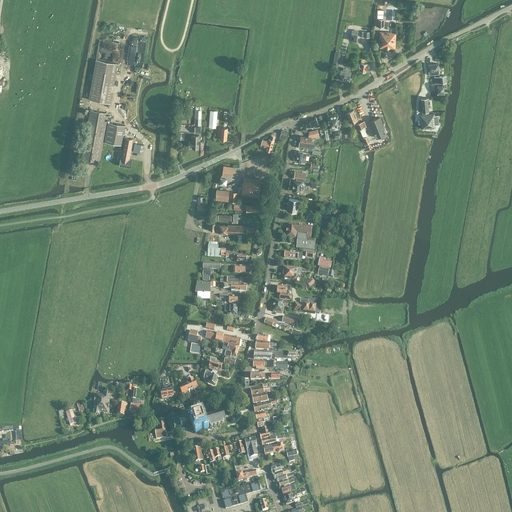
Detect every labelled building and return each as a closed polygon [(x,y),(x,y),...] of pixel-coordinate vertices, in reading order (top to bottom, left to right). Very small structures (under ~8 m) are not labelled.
[(395,49),(396,33),(391,33),(391,32),(380,32),(379,48),(395,49)] [(143,61),(147,38),(140,37),(136,60),(143,61)] [(111,104),(118,64),(96,60),(89,100),(111,104)] [(369,68),(370,66),(369,66),(369,65),(367,65),(367,64),(361,63),(360,65),(359,65),(359,67),(358,67),(359,67),(358,69),(360,70),(359,71),(364,72),(366,71),(366,70),(369,71),(369,69),(370,69),(370,68),(369,68)] [(438,64),(428,65),(429,75),(434,75),(435,77),(434,77),(435,84),(447,82),(446,76),(439,77),(439,74),(438,64)] [(350,82),(351,72),(346,71),(346,69),(343,69),(343,71),(341,71),(340,80),(350,82)] [(422,112),(427,112),(429,112),(428,98),(421,99),(422,112)] [(100,162),(108,116),(109,114),(90,110),(81,159),(100,162)] [(209,128),(216,128),(218,111),(210,111),(209,128)] [(357,120),(353,111),(350,112),(350,111),(347,112),(348,113),(347,113),(347,114),(344,115),(345,119),(349,118),(351,123),(352,125),(358,123),(357,120)] [(340,127),(339,122),(340,122),(339,119),(338,114),(333,115),(335,128),(336,128),(337,131),(333,131),(333,135),(341,134),(341,130),(340,130),(339,127),(340,127)] [(435,128),(435,126),(435,125),(439,125),(438,116),(434,116),(434,114),(420,115),(421,129),(435,128)] [(335,128),(333,115),(328,116),(329,121),(328,121),(328,124),(329,124),(330,129),(333,128),(333,131),(337,131),(336,128),(335,128)] [(316,124),(318,123),(316,118),(310,122),(310,123),(306,124),(307,129),(314,127),(314,125),(316,124)] [(386,134),(380,118),(369,122),(376,138),(386,134)] [(121,145),(125,125),(108,122),(104,142),(121,145)] [(366,127),(364,122),(357,125),(359,130),(366,127)] [(217,137),(220,137),(220,140),(227,140),(228,128),(218,127),(217,137)] [(312,138),(318,136),(317,130),(309,132),(308,137),(301,136),(300,142),(311,143),(312,138)] [(199,148),(199,136),(193,135),(193,136),(192,141),(189,141),(189,147),(192,147),(192,148),(199,148)] [(271,152),(274,141),(275,136),(270,135),(269,139),(268,142),(266,147),(266,151),(271,152)] [(132,161),(129,160),(133,139),(125,138),(122,159),(121,159),(119,166),(131,168),(132,161)] [(307,156),(307,153),(298,151),(297,162),(305,164),(307,156)] [(232,177),(234,168),(224,166),(222,176),(232,177)] [(305,178),(306,174),(295,172),(294,179),(307,181),(307,178),(305,178)] [(259,197),(261,181),(244,179),(243,183),(241,195),(259,197)] [(300,192),(302,183),(304,183),(304,184),(306,184),(311,185),(311,182),(307,181),(302,181),(302,182),(294,181),(292,191),(300,192)] [(229,199),(230,190),(218,189),(217,198),(229,199)] [(204,211),(206,197),(198,196),(197,210),(204,211)] [(299,200),(298,200),(289,198),(287,210),(296,212),(299,200)] [(311,238),(312,226),(286,224),(285,238),(296,239),(297,232),(307,234),(307,237),(311,238)] [(227,233),(228,225),(215,225),(215,231),(215,232),(227,233)] [(247,235),(247,233),(256,233),(256,227),(246,227),(246,226),(228,225),(227,233),(227,234),(238,235),(238,242),(241,242),(242,235),(247,235)] [(314,250),(315,240),(306,239),(306,235),(298,234),(296,248),(314,250)] [(225,257),(226,250),(218,249),(218,243),(209,242),(209,245),(208,245),(207,257),(221,258),(221,257),(225,257)] [(299,262),(300,253),(285,251),(284,257),(295,259),(294,261),(299,262)] [(330,268),(332,262),(324,261),(325,259),(320,258),(320,260),(319,260),(318,266),(320,266),(318,274),(328,276),(330,268)] [(301,271),(301,269),(301,268),(298,268),(298,269),(283,267),(282,273),(297,275),(298,271),(301,271)] [(211,277),(211,272),(211,269),(203,269),(203,280),(207,281),(207,277),(211,277)] [(296,282),(297,277),(300,277),(300,276),(297,275),(282,273),(282,280),(296,282)] [(214,295),(214,292),(210,292),(211,287),(211,283),(197,282),(195,293),(198,293),(198,299),(210,300),(219,301),(219,298),(219,295),(214,295)] [(288,294),(289,288),(278,287),(277,293),(280,294),(280,300),(290,301),(291,295),(288,294)] [(238,300),(238,297),(233,297),(233,294),(227,294),(227,295),(219,295),(219,298),(229,299),(229,303),(238,304),(238,302),(238,301),(238,300)] [(282,313),(284,301),(275,300),(273,312),(282,313)] [(303,312),(304,305),(294,303),(293,312),(303,312)] [(237,316),(237,305),(225,304),(224,313),(229,313),(229,315),(237,316)] [(315,314),(316,306),(304,305),(303,312),(315,314)] [(296,326),(298,320),(284,317),(282,322),(296,326)] [(275,328),(277,321),(272,319),(272,320),(266,318),(264,324),(275,328)] [(197,338),(198,332),(190,331),(188,342),(200,344),(202,339),(197,338)] [(241,339),(208,331),(206,338),(239,346),(241,339)] [(269,349),(269,347),(273,347),(273,344),(256,343),(255,349),(269,350),(269,352),(276,353),(276,350),(269,349)] [(199,354),(200,345),(192,344),(190,353),(199,354)] [(236,357),(239,347),(234,345),(229,344),(229,346),(224,344),(222,350),(233,353),(232,356),(236,357)] [(231,357),(232,354),(231,353),(216,349),(215,353),(217,354),(218,354),(218,355),(224,356),(223,358),(225,358),(225,357),(234,360),(235,358),(231,357)] [(296,357),(297,354),(276,353),(269,352),(255,352),(254,359),(265,360),(267,361),(267,360),(271,360),(274,361),(275,359),(290,359),(290,357),(296,357)] [(287,370),(288,363),(253,361),(253,367),(256,368),(256,369),(264,370),(264,369),(287,370)] [(220,373),(222,365),(212,362),(210,370),(212,371),(212,373),(217,374),(217,372),(220,373)] [(215,385),(217,377),(211,375),(212,373),(206,371),(204,379),(210,381),(209,383),(215,385)] [(186,392),(198,387),(195,381),(179,388),(180,389),(178,390),(180,393),(181,392),(182,395),(186,393),(186,392)] [(168,398),(166,387),(165,382),(163,383),(163,388),(160,388),(162,399),(168,398)] [(264,393),(263,388),(267,387),(267,384),(262,384),(262,387),(250,389),(252,396),(264,393)] [(110,401),(111,393),(104,392),(103,395),(100,395),(99,401),(102,401),(104,401),(105,400),(110,401)] [(268,401),(267,394),(252,397),(253,404),(268,401)] [(108,413),(110,401),(105,400),(104,401),(102,401),(101,405),(104,406),(103,413),(108,413)] [(272,409),(271,405),(278,404),(277,401),(254,407),(255,413),(272,409)] [(126,411),(127,405),(118,404),(117,415),(124,416),(125,411),(126,411)] [(140,413),(141,405),(131,404),(130,412),(140,413)] [(103,413),(104,406),(101,405),(99,405),(99,407),(94,406),(93,414),(100,415),(100,412),(103,413)] [(76,424),(72,411),(66,413),(68,419),(69,422),(70,425),(76,424)] [(226,422),(225,419),(226,419),(226,418),(225,418),(226,417),(226,415),(224,416),(224,415),(225,415),(224,414),(223,411),(219,413),(218,412),(218,413),(215,414),(215,413),(214,413),(214,414),(211,415),(211,414),(210,414),(210,415),(206,416),(207,418),(205,419),(204,418),(203,418),(203,417),(200,418),(199,419),(195,420),(194,419),(193,420),(193,421),(192,421),(193,423),(194,422),(196,429),(195,430),(195,431),(196,431),(197,432),(198,431),(198,430),(205,428),(205,429),(206,429),(206,428),(207,427),(207,426),(209,425),(210,427),(213,426),(214,427),(215,427),(214,426),(217,425),(218,426),(218,425),(221,424),(221,425),(222,424),(222,423),(226,422)] [(179,431),(177,423),(176,416),(169,418),(171,433),(179,431)] [(166,433),(164,420),(158,421),(159,430),(155,430),(156,439),(167,437),(166,433)] [(21,440),(20,430),(21,430),(21,427),(19,427),(19,426),(0,427),(0,431),(16,430),(16,432),(14,432),(15,440),(17,440),(17,441),(15,441),(16,443),(20,442),(19,440),(21,440)] [(274,437),(272,432),(275,431),(274,427),(263,430),(264,434),(260,435),(261,440),(274,437)] [(277,443),(276,440),(285,438),(285,435),(261,440),(262,446),(277,443)] [(0,447),(10,446),(9,442),(11,442),(10,436),(5,436),(5,439),(2,440),(0,439),(0,447)] [(257,447),(255,438),(244,441),(248,455),(249,455),(248,452),(250,452),(249,449),(256,447),(257,447)] [(245,453),(242,442),(234,444),(235,451),(238,450),(239,455),(245,453)] [(284,452),(282,444),(273,445),(274,453),(284,452)] [(274,453),(273,445),(263,447),(265,455),(274,453)] [(203,460),(200,447),(193,448),(196,462),(203,460)] [(230,456),(227,447),(220,449),(223,461),(226,460),(226,458),(230,456)] [(258,456),(256,447),(249,449),(250,452),(248,452),(249,455),(248,455),(247,455),(248,458),(245,459),(246,463),(249,462),(249,461),(253,460),(252,458),(258,456)] [(222,460),(219,449),(213,451),(215,458),(218,457),(219,461),(222,460)] [(216,462),(213,451),(207,453),(208,454),(206,454),(207,459),(209,458),(210,463),(213,463),(213,468),(217,467),(216,462)] [(282,471),(279,464),(272,466),(273,468),(270,469),(272,474),(282,471)] [(243,478),(257,476),(256,470),(237,474),(238,482),(243,480),(243,478)] [(286,479),(293,477),(291,474),(290,474),(277,479),(278,482),(286,480),(286,479)] [(248,503),(246,495),(260,491),(258,483),(249,486),(248,483),(242,485),(243,487),(229,491),(228,489),(220,491),(223,499),(224,499),(225,501),(223,501),(225,509),(248,503)] [(292,490),(292,488),(290,489),(289,487),(288,487),(287,485),(282,487),(282,489),(281,489),(283,495),(291,492),(290,490),(292,490)] [(294,502),(291,493),(283,496),(286,505),(294,502)] [(268,510),(266,501),(260,502),(263,511),(268,510)]
